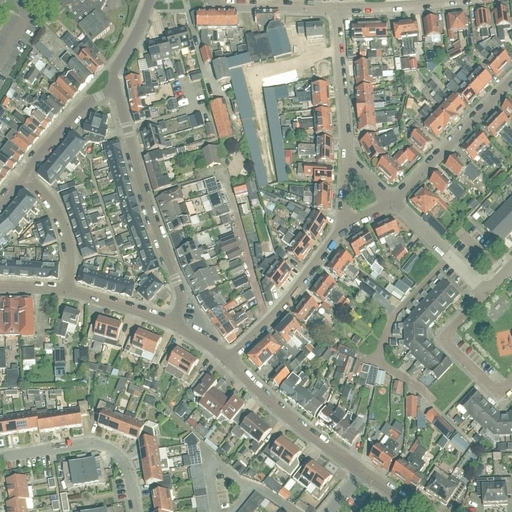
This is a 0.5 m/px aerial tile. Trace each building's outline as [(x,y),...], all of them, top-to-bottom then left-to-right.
[(75,0),(64,0),(60,4),(93,44),(109,31),(97,16),(101,13),(106,0),(89,0),(89,2),(82,7),(75,0)] [(495,13),(498,41),(499,42),(500,43),(504,42),(502,28),(510,27),(508,11),(495,13)] [(207,37),(207,31),(207,14),(193,14),(191,17),(195,29),(197,29),(197,31),(202,31),(202,36),(202,42),(204,51),(201,52),(204,66),(213,64),(207,41),(207,37)] [(216,14),(207,14),(207,31),(207,37),(212,37),(212,44),(219,44),(219,42),(216,42),(216,14)] [(222,31),(227,31),(227,14),(216,14),(216,42),(219,42),(219,44),(223,44),(223,35),(222,35),(222,31)] [(232,35),(232,31),(237,31),(237,14),(227,14),(227,31),(227,41),(233,41),(233,35),(232,35)] [(267,34),(267,37),(285,32),(284,30),(280,27),(279,14),(255,14),(255,26),(259,26),(259,29),(270,29),(267,34)] [(487,30),(489,30),(490,30),(490,29),(488,14),(475,15),(477,31),(480,31),(482,40),(488,39),(487,30)] [(463,32),(464,41),(474,39),(471,20),(466,20),(466,16),(456,18),(458,33),(463,32)] [(446,19),(449,42),(454,42),(453,33),(458,33),(456,18),(446,19)] [(437,20),(424,22),(426,39),(432,39),(432,44),(440,43),(439,37),(440,37),(439,30),(438,31),(437,20)] [(409,24),(405,25),(409,57),(415,57),(414,46),(417,45),(416,30),(417,30),(416,23),(415,23),(415,22),(409,22),(409,24)] [(403,52),(404,58),(409,57),(405,25),(401,25),(401,23),(395,24),(395,25),(393,25),(394,33),(396,33),(397,42),(397,43),(401,48),(403,48),(403,53),(403,52)] [(310,27),(310,25),(297,26),(298,37),(306,36),(307,41),(323,40),(322,26),(310,27)] [(79,46),(86,39),(73,26),(66,33),(79,46)] [(381,59),(380,43),(387,42),(386,26),(375,27),(376,52),(376,59),(381,59)] [(359,52),(365,52),(364,43),(364,27),(351,27),(352,43),(359,43),(359,52)] [(371,43),(371,52),(376,52),(375,27),(364,27),(364,43),(365,52),(365,43),(371,43)] [(185,30),(176,33),(181,52),(190,49),(191,54),(195,53),(192,43),(189,44),(185,30)] [(285,32),(267,37),(265,37),(271,59),(273,59),(274,62),(292,58),(285,32)] [(167,40),(172,59),(175,58),(174,54),(181,52),(176,33),(166,36),(167,40)] [(77,43),(69,35),(62,42),(70,50),(77,43)] [(249,58),(247,58),(250,68),(251,67),(250,65),(271,59),(265,37),(260,39),(260,37),(254,39),(253,36),(245,39),(247,47),(249,58)] [(504,47),(499,42),(498,41),(496,38),(491,43),(498,51),(504,47)] [(167,40),(157,43),(162,62),(172,59),(167,40)] [(157,43),(147,46),(150,56),(144,58),(148,71),(154,69),(153,64),(162,62),(157,43)] [(496,56),(488,47),(484,44),(484,43),(479,46),(481,48),(480,49),(503,71),(510,63),(499,52),(496,56)] [(480,55),(488,64),(484,67),(496,79),(503,71),(480,49),(481,48),(479,46),(474,50),(480,55)] [(247,47),(237,49),(239,60),(247,58),(249,58),(247,47)] [(460,48),(446,55),(450,61),(463,55),(460,48)] [(103,68),(87,51),(83,55),(77,50),(73,54),(95,76),(103,68)] [(221,54),(214,56),(216,63),(223,61),(221,54)] [(426,55),(427,63),(435,62),(434,54),(426,55)] [(67,69),(72,74),(80,83),(84,87),(93,78),(76,60),(74,62),(67,55),(60,62),(67,69)] [(239,60),(226,64),(228,73),(241,70),(250,68),(247,58),(239,60)] [(34,67),(41,74),(46,67),(34,59),(30,64),(34,67)] [(410,71),(409,60),(400,61),(402,72),(410,71)] [(467,67),(459,60),(454,62),(457,65),(457,64),(484,91),(491,83),(480,72),(476,76),(467,67)] [(230,81),(228,73),(226,64),(225,63),(214,66),(220,85),(230,82),(230,81)] [(174,66),(178,79),(184,78),(181,64),(174,66)] [(382,68),(371,69),(370,64),(355,65),(356,70),(354,70),(355,76),(382,74),(387,73),(387,68),(382,69),(382,68)] [(468,84),(465,88),(464,88),(476,99),(484,91),(457,64),(457,65),(463,71),(459,75),(468,84)] [(41,74),(34,67),(24,81),(32,87),(41,74)] [(59,82),(52,76),(55,74),(48,68),(42,75),(45,78),(55,87),(71,101),(78,93),(66,80),(63,78),(59,82)] [(241,70),(228,73),(230,81),(243,77),(241,70)] [(169,83),(173,81),(175,81),(172,71),(166,73),(166,74),(169,83)] [(452,83),(461,91),(457,96),(468,107),(476,99),(464,88),(465,88),(456,78),(455,79),(449,72),(443,77),(450,85),(452,83)] [(126,81),(128,94),(151,90),(154,90),(158,89),(157,85),(151,86),(150,73),(144,74),(146,88),(142,88),(140,78),(126,81)] [(69,76),(66,80),(78,93),(84,87),(80,83),(72,74),(69,76)] [(201,74),(189,77),(191,84),(202,80),(201,74)] [(371,80),(383,79),(382,74),(355,76),(355,81),(357,81),(357,86),(372,85),(371,80)] [(440,75),(434,79),(440,86),(445,81),(440,75)] [(243,77),(230,81),(230,82),(231,82),(232,86),(245,83),(243,77)] [(43,82),(39,87),(51,97),(65,108),(71,101),(55,87),(52,91),(43,82)] [(245,83),(232,86),(233,91),(246,88),(245,83)] [(13,85),(10,91),(20,97),(23,91),(13,85)] [(292,100),(292,101),(328,97),(327,86),(311,88),(312,94),(296,95),(296,100),(292,100)] [(235,98),(248,94),(246,88),(233,91),(235,98)] [(287,88),(274,90),(275,96),(276,101),(289,100),(287,88)] [(145,97),(152,96),(155,96),(154,90),(151,90),(128,94),(130,105),(144,101),(146,101),(145,97)] [(385,94),(372,95),(372,90),(356,91),(357,101),(356,101),(356,102),(357,102),(390,100),(390,94),(385,94)] [(236,104),(249,101),(248,94),(235,98),(236,103),(236,104)] [(441,94),(438,97),(437,97),(457,117),(458,117),(457,117),(464,109),(449,95),(446,98),(441,94)] [(44,96),(40,100),(58,116),(65,108),(51,97),(48,100),(44,96)] [(32,108),(35,110),(36,111),(37,112),(52,124),(58,116),(40,100),(40,101),(37,98),(34,102),(29,97),(25,102),(30,107),(32,108)] [(292,105),(297,105),(312,103),(313,110),(329,109),(328,97),(292,101),(292,105)] [(442,109),(439,113),(450,124),(457,117),(437,97),(434,101),(442,109)] [(385,106),(385,105),(392,105),(392,99),(390,100),(357,102),(356,102),(357,112),(374,111),(373,106),(385,106)] [(10,103),(5,100),(1,106),(6,110),(10,103)] [(167,103),(170,114),(178,112),(175,100),(167,103)] [(130,105),(132,114),(146,110),(144,101),(130,105)] [(225,101),(210,105),(220,144),(235,140),(225,101)] [(238,110),(251,107),(249,101),(236,104),(238,110)] [(511,103),(510,101),(501,110),(511,120),(511,103)] [(276,102),(265,104),(266,110),(277,109),(276,102)] [(231,104),(234,117),(239,115),(238,110),(236,104),(236,103),(231,104)] [(240,117),(253,113),(251,107),(238,110),(239,115),(240,117)] [(45,132),(52,124),(37,112),(36,111),(35,110),(32,108),(29,112),(27,110),(23,114),(31,120),(45,132)] [(426,108),(423,112),(443,132),(450,124),(439,113),(435,117),(426,108)] [(146,111),(146,110),(132,114),(135,125),(151,121),(150,115),(155,114),(154,109),(148,110),(146,111)] [(277,109),(266,110),(267,117),(278,115),(277,109)] [(386,114),(374,115),(374,111),(357,112),(358,122),(391,120),(391,119),(397,119),(397,114),(391,114),(386,115),(386,114)] [(443,132),(423,112),(419,116),(428,124),(424,128),(435,139),(443,132)] [(241,123),(251,120),(254,119),(253,113),(240,117),(241,123)] [(297,121),(297,126),(293,127),(331,124),(330,113),(314,114),(314,120),(301,121),(301,120),(297,121)] [(498,113),(490,121),(511,141),(511,132),(511,131),(509,132),(505,129),(509,125),(498,113)] [(13,119),(24,128),(38,139),(45,132),(31,120),(28,123),(17,114),(13,119)] [(194,117),(195,121),(197,129),(204,127),(201,115),(194,117)] [(278,115),(267,117),(268,123),(279,122),(278,115)] [(86,138),(83,142),(87,145),(89,144),(92,144),(99,119),(91,117),(89,124),(87,123),(86,126),(86,125),(83,133),(89,135),(88,139),(86,138)] [(107,122),(99,119),(92,144),(99,145),(104,143),(105,140),(107,132),(108,130),(105,129),(107,122)] [(241,123),(243,128),(253,126),(251,120),(241,123)] [(387,125),(392,124),(391,120),(358,122),(358,123),(359,133),(375,131),(375,126),(387,125)] [(416,125),(415,125),(412,121),(406,127),(410,131),(415,136),(410,142),(422,154),(431,145),(424,138),(425,138),(420,132),(421,131),(416,125)] [(494,140),(498,136),(511,149),(511,141),(490,121),(483,129),(494,140)] [(7,127),(17,135),(32,147),(38,139),(24,128),(21,131),(11,122),(7,127)] [(279,122),(268,123),(269,130),(280,128),(279,122)] [(141,134),(144,144),(163,139),(161,133),(167,131),(165,124),(159,125),(160,129),(141,134)] [(302,131),(315,130),(315,136),(331,135),(331,124),(293,127),(293,132),(302,131)] [(215,137),(211,125),(204,127),(207,139),(215,137)] [(243,128),(244,134),(254,131),(253,126),(243,128)] [(280,128),(269,130),(270,137),(281,135),(280,128)] [(283,140),(291,139),(291,129),(282,130),(283,140)] [(399,130),(393,132),(395,139),(402,137),(399,130)] [(7,140),(7,139),(25,154),(32,147),(17,135),(14,139),(10,136),(10,135),(5,131),(2,136),(7,140)] [(244,134),(246,140),(256,137),(254,131),(244,134)] [(360,144),(365,153),(389,141),(395,139),(392,133),(377,141),(375,137),(360,144)] [(85,152),(82,150),(87,145),(83,142),(74,134),(66,143),(84,157),(85,155),(84,154),(85,152)] [(281,135),(270,137),(271,143),(282,141),(281,135)] [(477,135),(470,142),(498,169),(502,173),(505,170),(488,153),(492,149),(477,135)] [(246,140),(247,145),(257,142),(256,137),(246,140)] [(165,145),(163,139),(144,144),(147,154),(165,149),(166,151),(172,149),(170,143),(165,145)] [(384,156),(382,151),(397,143),(395,139),(389,141),(365,153),(370,163),(384,156)] [(247,145),(249,151),(258,148),(257,142),(247,145)] [(298,147),(298,153),(306,153),(333,153),(333,142),(317,142),(317,147),(298,147)] [(473,162),(477,158),(490,171),(494,167),(497,169),(498,169),(470,142),(461,151),(473,162)] [(75,159),(79,154),(83,158),(84,157),(66,143),(59,151),(78,167),(80,165),(77,162),(78,161),(75,159)] [(101,155),(102,158),(103,158),(103,159),(121,154),(118,143),(103,147),(105,154),(101,155)] [(0,152),(3,154),(17,164),(23,156),(9,146),(6,150),(0,145),(0,152)] [(184,147),(176,149),(178,155),(185,153),(184,147)] [(207,169),(220,166),(221,165),(219,160),(224,159),(221,147),(216,148),(202,152),(207,169)] [(249,151),(250,156),(260,154),(258,148),(249,151)] [(377,170),(384,177),(412,150),(411,149),(403,157),(399,154),(392,162),(388,158),(377,170)] [(143,159),(146,168),(163,163),(161,158),(170,155),(170,157),(176,155),(175,150),(169,152),(143,159)] [(403,173),(399,169),(407,161),(411,165),(419,157),(412,150),(384,177),(392,185),(403,173)] [(73,166),(76,169),(78,167),(59,151),(52,159),(65,170),(70,165),(72,167),(73,166)] [(0,164),(11,172),(17,164),(3,154),(1,153),(0,155),(0,164)] [(298,157),(317,158),(317,163),(333,164),(333,153),(306,153),(298,153),(298,157)] [(104,164),(108,163),(110,169),(124,165),(121,154),(103,159),(103,158),(102,158),(104,164)] [(250,156),(251,162),(261,159),(260,154),(250,156)] [(462,165),(454,158),(446,167),(458,178),(462,174),(472,183),(480,175),(470,165),(467,169),(462,164),(462,165)] [(45,167),(45,168),(64,184),(64,183),(61,181),(66,175),(69,177),(71,175),(65,170),(52,159),(45,168),(45,167)] [(251,162),(253,167),(263,165),(261,159),(251,162)] [(163,163),(146,168),(154,194),(178,187),(177,184),(170,186),(163,163)] [(0,176),(5,180),(11,172),(0,164),(0,176)] [(110,176),(107,177),(108,180),(109,181),(127,176),(124,165),(110,169),(111,175),(109,175),(110,176)] [(253,167),(254,173),(264,170),(263,165),(253,167)] [(297,176),(315,178),(315,183),(332,184),(332,171),(326,171),(327,168),(298,166),(297,176)] [(45,168),(38,176),(51,187),(55,182),(58,184),(59,183),(62,186),(64,184),(45,168)] [(254,173),(256,178),(266,176),(264,170),(254,173)] [(446,191),(453,197),(458,201),(466,194),(454,181),(450,184),(446,180),(446,181),(438,174),(429,183),(442,196),(446,191)] [(114,185),(116,191),(130,187),(127,176),(109,181),(108,180),(109,184),(113,183),(114,185)] [(256,178),(257,184),(267,181),(266,176),(256,178)] [(98,188),(108,186),(107,180),(96,183),(98,188)] [(204,183),(208,197),(219,193),(222,192),(220,185),(216,186),(214,180),(204,183)] [(257,184),(259,190),(269,187),(267,181),(257,184)] [(245,185),(249,197),(257,195),(254,183),(245,185)] [(233,189),(234,195),(237,205),(247,203),(246,199),(248,198),(245,186),(233,189)] [(104,204),(111,202),(115,201),(115,202),(133,197),(130,187),(116,191),(117,196),(113,197),(103,200),(104,204)] [(425,216),(437,204),(445,213),(449,209),(439,199),(437,201),(424,188),(411,202),(425,216)] [(297,197),(303,199),(330,201),(331,190),(315,189),(315,194),(303,194),(295,193),(295,197),(297,197)] [(24,192),(17,201),(30,212),(36,217),(37,215),(35,211),(33,209),(38,203),(24,192)] [(83,198),(79,200),(76,192),(62,197),(66,207),(84,202),(83,198)] [(160,212),(177,206),(184,203),(180,192),(156,201),(160,212)] [(209,203),(212,212),(224,208),(223,206),(226,204),(224,198),(222,199),(219,193),(208,197),(206,198),(207,204),(209,203)] [(262,200),(275,205),(278,198),(265,193),(262,200)] [(120,206),(122,212),(123,212),(136,208),(133,197),(115,202),(115,203),(116,207),(120,206)] [(100,206),(98,198),(91,200),(93,208),(100,206)] [(303,204),(314,205),(314,211),(330,212),(330,201),(303,199),(303,204)] [(17,201),(10,209),(23,220),(29,225),(31,223),(26,220),(28,219),(26,217),(30,212),(17,201)] [(83,213),(82,208),(85,206),(84,202),(66,207),(69,218),(83,213)] [(184,203),(177,206),(160,212),(162,219),(166,228),(183,222),(189,220),(190,219),(184,203)] [(511,209),(507,205),(496,217),(511,232),(511,231),(511,209)] [(227,206),(224,208),(212,212),(215,220),(230,215),(227,206)] [(120,220),(122,225),(140,219),(136,208),(123,212),(122,212),(124,218),(120,220)] [(10,209),(3,218),(21,234),(23,232),(19,229),(20,228),(18,226),(22,221),(23,220),(10,209)] [(311,219),(297,210),(293,216),(299,219),(322,232),(327,224),(313,215),(311,219)] [(493,214),(489,210),(485,214),(489,218),(493,214)] [(89,218),(85,219),(83,213),(69,218),(73,228),(91,223),(89,218)] [(447,233),(428,215),(425,218),(424,216),(422,219),(442,238),(447,233)] [(295,223),(305,229),(303,233),(317,241),(322,232),(299,219),(293,216),(291,219),(293,220),(296,221),(295,223)] [(511,232),(496,217),(485,229),(500,244),(505,239),(505,237),(504,236),(506,234),(507,235),(509,235),(511,232)] [(3,218),(0,220),(0,230),(6,238),(11,233),(13,235),(15,233),(18,237),(21,234),(3,218)] [(123,229),(127,228),(129,234),(144,229),(140,219),(122,225),(123,229)] [(169,236),(192,228),(189,220),(183,222),(166,228),(169,236)] [(394,259),(399,263),(407,254),(402,250),(401,246),(399,247),(394,237),(398,235),(392,220),(382,225),(396,251),(399,254),(394,259)] [(37,232),(33,233),(34,238),(53,232),(49,221),(35,226),(37,232)] [(92,226),(91,223),(73,228),(76,239),(90,234),(89,229),(91,228),(90,227),(92,226)] [(396,251),(382,225),(372,230),(379,244),(384,241),(389,252),(390,255),(390,254),(394,258),(394,259),(399,254),(396,251)] [(131,239),(128,240),(128,239),(123,241),(122,239),(116,241),(118,249),(124,247),(129,245),(147,239),(144,229),(129,234),(131,239)] [(278,234),(284,238),(284,239),(285,239),(306,255),(313,246),(300,237),(297,241),(288,234),(282,229),(278,234)] [(8,240),(6,238),(0,230),(0,243),(2,241),(4,243),(5,241),(9,245),(12,243),(8,240)] [(37,242),(40,242),(42,248),(56,243),(53,232),(34,238),(34,239),(35,242),(37,241),(37,242)] [(365,233),(356,239),(371,262),(375,259),(369,249),(374,246),(365,233)] [(92,241),(90,234),(76,239),(80,249),(98,244),(96,239),(92,241)] [(219,240),(221,247),(236,241),(233,234),(219,240)] [(131,250),(135,248),(137,254),(151,249),(147,239),(129,245),(124,247),(125,250),(130,249),(131,250)] [(281,243),(290,250),(287,254),(300,264),(306,255),(285,239),(284,239),(281,243)] [(356,239),(347,245),(356,258),(361,255),(366,264),(371,270),(374,265),(371,262),(356,239)] [(108,249),(115,246),(113,240),(105,243),(108,249)] [(220,247),(223,255),(226,254),(239,249),(236,241),(221,247),(220,247)] [(99,248),(98,244),(80,249),(83,261),(98,256),(96,250),(99,248)] [(175,254),(178,262),(202,254),(203,254),(208,252),(207,248),(203,249),(203,248),(197,250),(195,247),(175,254)] [(282,261),(286,256),(286,255),(278,248),(275,256),(277,257),(282,261)] [(137,262),(136,263),(137,266),(155,260),(151,249),(137,254),(139,260),(137,261),(137,262)] [(239,249),(226,254),(229,262),(242,257),(239,249)] [(43,262),(43,265),(36,265),(36,280),(47,281),(48,262),(47,262),(48,256),(48,253),(44,252),(44,255),(43,255),(43,262)] [(340,253),(334,262),(355,278),(358,274),(349,267),(353,263),(340,253)] [(178,262),(182,271),(202,265),(203,264),(202,264),(200,259),(204,257),(203,254),(202,254),(178,262)] [(6,261),(7,259),(8,259),(8,255),(3,255),(3,259),(2,278),(13,279),(14,264),(8,263),(8,261),(6,261)] [(59,266),(52,266),(52,258),(49,257),(49,262),(48,262),(47,281),(58,282),(59,266)] [(408,275),(420,262),(415,257),(402,270),(408,275)] [(289,278),(288,277),(291,273),(279,265),(281,262),(275,258),(268,262),(266,260),(262,265),(285,283),(289,278)] [(20,264),(14,264),(13,279),(25,279),(26,260),(21,260),(20,264)] [(36,265),(30,265),(30,261),(26,260),(25,279),(36,280),(36,265)] [(139,271),(142,269),(145,275),(159,270),(155,260),(137,266),(139,271)] [(240,266),(237,261),(224,267),(227,272),(240,266)] [(340,280),(343,276),(352,283),(355,278),(334,262),(327,270),(340,280)] [(182,273),(186,280),(209,271),(206,263),(203,264),(202,265),(182,271),(182,273)] [(259,270),(268,277),(261,286),(262,287),(265,296),(269,295),(275,288),(278,290),(281,286),(282,287),(285,283),(262,265),(259,270)] [(243,273),(240,266),(227,272),(230,279),(243,273)] [(77,284),(89,288),(94,269),(89,268),(88,272),(81,270),(77,284)] [(89,288),(99,291),(103,276),(97,274),(97,273),(96,272),(97,270),(94,269),(89,288)] [(186,280),(191,289),(211,281),(218,277),(214,269),(209,272),(209,271),(186,280)] [(110,274),(109,278),(103,276),(99,291),(110,294),(117,272),(116,272),(115,275),(110,274)] [(118,281),(119,277),(120,273),(117,272),(110,294),(120,297),(127,274),(126,274),(125,278),(124,282),(118,281)] [(139,286),(142,283),(138,280),(136,279),(133,285),(129,284),(130,280),(130,279),(131,275),(127,274),(120,297),(131,300),(135,285),(139,286)] [(231,282),(235,290),(248,283),(244,275),(231,282)] [(138,280),(142,283),(145,286),(156,297),(164,288),(152,278),(148,282),(147,281),(148,280),(144,276),(138,280)] [(432,285),(430,286),(450,305),(459,296),(443,282),(445,281),(440,276),(437,279),(441,284),(436,289),(432,285)] [(191,289),(195,298),(214,290),(216,289),(215,289),(214,286),(221,283),(218,277),(211,281),(191,289)] [(344,300),(343,299),(343,298),(333,291),(336,287),(324,277),(321,281),(320,280),(316,285),(347,308),(350,304),(344,300)] [(364,285),(376,293),(388,302),(392,296),(369,279),(364,285)] [(399,282),(394,289),(396,291),(404,297),(409,290),(399,282)] [(156,297),(145,286),(142,283),(139,286),(138,287),(141,290),(137,294),(148,305),(156,297)] [(372,299),(376,293),(364,285),(363,284),(358,289),(372,299)] [(339,308),(344,312),(347,308),(316,285),(313,290),(314,291),(311,294),(323,304),(321,308),(328,313),(332,310),(324,304),(327,300),(336,307),(339,308)] [(423,294),(422,295),(442,314),(450,305),(430,286),(428,288),(433,293),(428,298),(423,294)] [(195,298),(200,307),(213,301),(212,300),(220,295),(219,293),(217,289),(216,289),(214,290),(195,298)] [(247,304),(255,299),(251,292),(243,297),(247,304)] [(415,302),(413,304),(433,323),(442,314),(422,295),(420,297),(424,302),(420,307),(415,302)] [(332,326),(324,320),(315,313),(318,309),(306,299),(299,307),(331,333),(331,332),(329,331),(332,326)] [(18,301),(3,301),(4,338),(19,337),(18,301)] [(33,301),(18,301),(19,337),(34,337),(33,301)] [(201,308),(206,316),(218,309),(213,301),(200,307),(201,308)] [(206,316),(212,324),(224,318),(227,315),(226,313),(237,306),(234,301),(223,308),(219,310),(218,309),(206,316)] [(405,313),(410,317),(425,332),(433,323),(413,304),(412,306),(416,310),(412,315),(407,311),(405,313)] [(308,321),(320,331),(319,331),(327,338),(331,333),(299,307),(293,316),(305,325),(308,321)] [(64,340),(69,326),(76,329),(80,316),(66,312),(63,323),(57,321),(54,330),(54,337),(64,340)] [(212,324),(218,333),(238,319),(237,317),(236,316),(227,322),(224,318),(228,316),(227,315),(224,318),(212,324)] [(236,343),(235,341),(236,340),(233,335),(238,332),(236,329),(248,320),(244,316),(239,320),(238,319),(218,333),(224,342),(225,341),(228,345),(230,347),(236,343)] [(404,331),(405,337),(425,336),(425,332),(410,317),(409,318),(411,319),(404,326),(398,326),(398,331),(404,331)] [(99,339),(106,341),(111,322),(100,318),(96,330),(91,328),(88,338),(88,342),(93,343),(97,344),(99,339)] [(309,346),(305,343),(306,342),(297,334),(300,330),(289,320),(282,327),(304,348),(312,355),(315,351),(309,346)] [(123,325),(111,322),(106,341),(104,346),(115,349),(116,348),(122,350),(125,338),(119,336),(123,325)] [(301,352),(304,348),(282,327),(275,335),(286,345),(289,342),(301,352)] [(143,354),(151,336),(140,331),(135,342),(130,340),(124,353),(135,357),(141,359),(143,354)] [(162,340),(151,336),(143,354),(154,358),(152,364),(158,366),(163,354),(157,351),(162,340)] [(404,359),(406,360),(425,340),(425,336),(405,337),(405,343),(398,343),(398,348),(405,348),(410,353),(404,359)] [(352,343),(357,346),(361,340),(356,337),(352,343)] [(280,368),(282,370),(290,377),(290,378),(294,373),(293,372),(299,366),(295,362),(291,366),(289,368),(277,355),(280,351),(269,339),(261,347),(272,359),(281,368),(280,368)] [(413,367),(415,369),(434,349),(425,340),(406,360),(408,362),(412,358),(418,363),(413,367)] [(357,353),(340,346),(337,354),(340,355),(339,357),(345,359),(345,360),(346,360),(353,362),(357,353)] [(259,372),(272,359),(261,347),(250,358),(251,359),(252,361),(250,362),(259,372)] [(318,361),(324,352),(318,347),(312,356),(318,361)] [(422,376),(424,377),(443,357),(434,349),(415,369),(417,370),(421,366),(427,371),(422,376)] [(22,350),(22,362),(23,373),(30,373),(29,367),(35,367),(35,362),(34,350),(22,350)] [(168,366),(178,373),(189,356),(178,350),(172,360),(167,357),(161,367),(166,370),(168,366)] [(331,354),(326,350),(320,359),(325,363),(331,354)] [(65,351),(54,352),(55,376),(55,380),(66,379),(66,375),(65,351)] [(199,362),(189,356),(178,373),(184,376),(181,381),(190,387),(193,383),(198,375),(193,372),(199,362)] [(338,363),(336,367),(342,369),(346,360),(345,360),(345,359),(339,357),(337,362),(338,363)] [(452,366),(443,357),(424,377),(426,379),(430,374),(437,381),(452,366)] [(340,377),(348,379),(353,362),(346,360),(342,369),(341,373),(340,377)] [(348,379),(347,381),(354,383),(355,382),(357,382),(362,370),(359,369),(361,365),(353,362),(348,379)] [(104,368),(103,374),(110,376),(112,370),(104,368)] [(293,377),(288,382),(280,393),(288,399),(300,384),(303,382),(305,379),(310,372),(306,369),(297,381),(294,378),(293,377)] [(290,377),(282,370),(270,382),(278,390),(290,377)] [(7,372),(7,389),(19,389),(18,372),(7,372)] [(375,385),(383,386),(385,374),(378,373),(375,385)] [(196,405),(199,408),(217,386),(208,379),(199,390),(194,386),(191,389),(196,393),(194,396),(198,399),(196,405)] [(288,399),(297,406),(307,393),(303,389),(308,382),(305,379),(303,382),(300,384),(288,399)] [(312,390),(315,392),(312,395),(308,391),(307,393),(297,406),(305,412),(319,394),(320,394),(323,388),(323,387),(324,385),(320,382),(320,383),(317,382),(312,390)] [(391,395),(400,397),(403,385),(395,383),(391,395)] [(201,417),(204,420),(222,398),(216,393),(221,389),(217,386),(199,408),(203,411),(201,417)] [(351,389),(349,389),(345,387),(341,400),(347,402),(351,389)] [(326,395),(328,392),(323,388),(320,394),(319,394),(305,412),(314,419),(326,403),(322,400),(326,395)] [(462,418),(463,420),(482,400),(473,391),(458,407),(466,414),(462,418)] [(178,394),(174,399),(185,407),(189,402),(178,394)] [(231,405),(222,398),(204,420),(208,422),(213,419),(217,423),(235,401),(231,405)] [(406,401),(406,407),(405,412),(406,420),(417,420),(417,399),(406,399),(406,401)] [(470,427),(472,428),(491,408),(482,400),(463,420),(465,422),(469,417),(475,422),(470,427)] [(244,408),(235,401),(217,423),(220,425),(226,422),(230,426),(232,423),(237,427),(240,423),(235,419),(244,408)] [(186,408),(191,415),(199,409),(193,402),(186,408)] [(79,410),(69,412),(72,429),(83,427),(81,418),(88,417),(86,403),(78,405),(79,410)] [(115,415),(117,409),(100,403),(95,416),(101,418),(98,427),(108,431),(115,415)] [(182,406),(176,414),(182,419),(188,411),(182,406)] [(318,421),(326,428),(338,412),(330,406),(318,421)] [(59,413),(58,413),(61,431),(72,429),(69,412),(63,413),(62,408),(58,409),(59,413)] [(479,435),(481,437),(500,416),(491,408),(472,428),(474,430),(478,425),(483,430),(479,435)] [(424,419),(447,441),(454,433),(440,419),(441,418),(433,410),(424,419)] [(47,412),(36,414),(40,434),(50,432),(48,415),(47,412)] [(326,428),(334,434),(346,418),(338,412),(326,428)] [(58,413),(48,415),(50,432),(61,431),(58,413)] [(36,414),(26,415),(28,433),(39,431),(39,434),(40,434),(36,414)] [(125,418),(118,435),(128,439),(135,422),(137,418),(127,414),(125,418)] [(334,434),(343,441),(355,425),(351,422),(352,415),(348,414),(346,418),(334,434)] [(26,415),(15,417),(18,434),(28,433),(26,415)] [(108,431),(118,435),(125,418),(115,415),(108,431)] [(245,435),(250,439),(262,423),(253,416),(243,428),(239,425),(231,435),(240,442),(245,435)] [(500,417),(500,416),(481,437),(483,438),(488,432),(494,437),(494,444),(499,444),(499,437),(505,437),(504,416),(500,417)] [(15,417),(4,419),(7,436),(18,434),(15,417)] [(145,426),(135,422),(128,439),(139,443),(153,431),(159,427),(149,423),(146,424),(145,426)] [(355,425),(343,441),(347,444),(351,447),(353,444),(360,437),(366,428),(364,427),(364,424),(357,422),(355,425)] [(271,431),(262,423),(250,439),(254,442),(251,447),(253,449),(250,452),(255,456),(264,445),(261,443),(271,431)] [(224,448),(227,444),(223,441),(231,430),(223,424),(212,438),(224,448)] [(380,434),(386,439),(389,440),(383,449),(378,446),(369,459),(377,465),(393,443),(392,442),(394,438),(393,437),(396,432),(392,429),(392,430),(386,426),(380,434)] [(139,443),(141,454),(158,451),(156,440),(154,440),(153,431),(139,443)] [(395,444),(397,441),(396,441),(400,435),(396,432),(393,437),(394,438),(392,442),(393,443),(377,465),(386,471),(396,458),(391,455),(398,446),(395,444)] [(481,440),(477,436),(473,441),(477,445),(481,440)] [(262,456),(276,467),(292,447),(283,439),(275,449),(270,445),(262,456)] [(414,453),(412,456),(405,465),(401,462),(392,475),(400,481),(416,459),(415,458),(417,455),(416,454),(419,449),(415,446),(412,451),(414,453)] [(286,473),(291,476),(299,467),(294,463),(301,454),(292,447),(276,467),(282,471),(283,470),(287,473),(286,473)] [(426,466),(420,462),(426,454),(419,449),(416,454),(417,455),(415,458),(416,459),(400,481),(409,487),(410,486),(416,491),(425,478),(420,474),(426,466)] [(141,454),(142,464),(160,462),(158,451),(141,454)] [(63,474),(64,479),(84,475),(81,457),(76,458),(76,459),(77,459),(79,464),(72,465),(63,465),(63,474)] [(86,457),(81,457),(84,475),(104,472),(103,468),(104,468),(101,459),(93,462),(86,463),(86,457)] [(142,464),(144,475),(161,472),(169,471),(168,460),(160,462),(142,464)] [(233,471),(240,477),(248,468),(241,462),(233,471)] [(307,491),(311,486),(323,471),(313,463),(306,473),(301,469),(293,480),(307,491)] [(433,484),(426,494),(436,501),(447,484),(450,479),(435,469),(428,480),(433,484)] [(332,478),(323,471),(311,486),(316,490),(313,495),(320,501),(328,490),(325,487),(332,478)] [(105,476),(104,472),(84,475),(86,487),(97,485),(105,486),(105,476)] [(144,475),(146,486),(157,484),(158,489),(172,487),(170,477),(162,478),(161,472),(144,475)] [(75,489),(86,487),(84,475),(64,479),(65,483),(64,483),(67,492),(75,489)] [(7,487),(8,493),(28,489),(26,478),(6,481),(7,487)] [(501,485),(494,485),(495,507),(507,507),(507,494),(511,493),(511,479),(501,480),(501,485)] [(452,488),(447,484),(436,501),(445,507),(452,498),(457,501),(466,488),(456,481),(452,488)] [(494,481),(476,482),(477,495),(483,495),(483,508),(495,507),(494,485),(494,481)] [(152,495),(154,506),(171,503),(170,493),(173,493),(172,487),(158,489),(159,494),(152,495)] [(6,504),(6,505),(29,501),(28,489),(8,493),(9,499),(9,498),(10,504),(6,504)] [(291,495),(283,489),(278,496),(286,502),(291,495)] [(195,500),(207,498),(206,491),(194,492),(195,500)] [(255,493),(250,500),(247,503),(252,507),(255,504),(260,507),(265,501),(255,493)] [(7,510),(6,511),(27,511),(26,502),(29,501),(6,505),(7,510)] [(295,508),(301,511),(306,511),(308,509),(298,502),(295,508)] [(172,511),(171,503),(154,506),(154,511),(172,511)]
